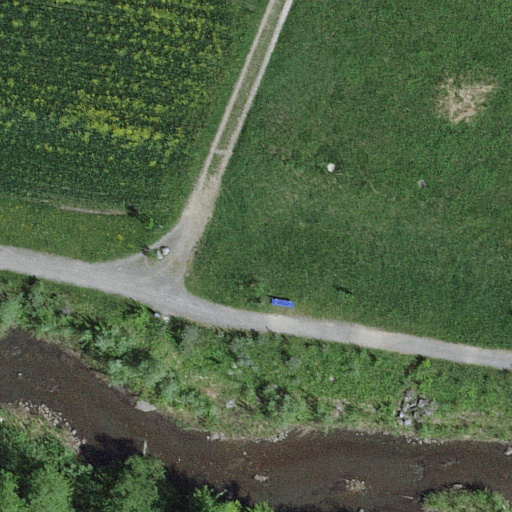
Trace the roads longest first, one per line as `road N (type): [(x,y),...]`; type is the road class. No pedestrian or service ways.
road 1 (track): [(511,356),(212,311),(155,286),(0,252)]
road 2 (track): [(155,286),(201,203),(281,0)]
